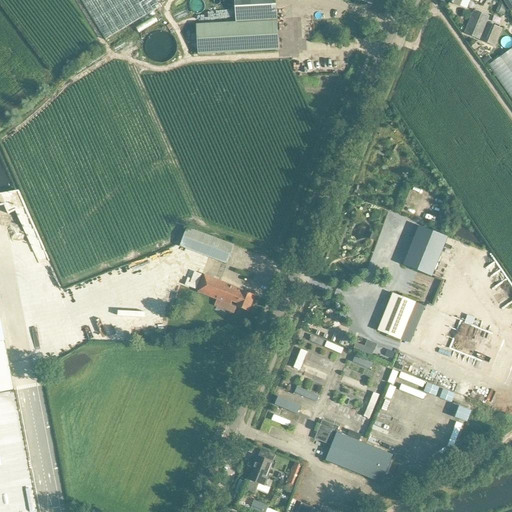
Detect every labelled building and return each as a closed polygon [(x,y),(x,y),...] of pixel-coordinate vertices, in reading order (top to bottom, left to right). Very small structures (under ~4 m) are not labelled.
[(160,7),(156,0),(81,0),(106,40),(160,7)] [(235,0),(237,21),(197,23),(197,34),(191,34),(192,41),(198,40),(198,55),(278,50),(276,0),(235,0)] [(511,0),(503,0),(510,11),(511,9),(511,0)] [(480,39),(495,45),(502,29),(486,22),(489,17),(474,11),(465,33),(480,39)] [(176,46),(176,45),(175,42),(174,39),(173,37),(171,34),(169,33),(166,31),(163,31),(160,31),(157,31),(155,32),(152,33),(150,35),(149,37),(147,40),(146,43),(146,46),(146,49),(147,51),(149,54),(150,56),(152,57),(154,59),(157,60),(160,60),(163,60),(166,59),(169,58),(171,56),(173,54),(174,51),(175,49),(176,46)] [(511,48),(488,65),(511,99),(511,48)] [(7,201),(0,202),(0,243),(14,241),(7,201)] [(420,226),(404,265),(432,277),(448,237),(420,226)] [(180,246),(218,260),(227,264),(234,245),(187,227),(180,246)] [(197,291),(217,299),(214,306),(234,314),(237,307),(248,311),(255,295),(204,275),(197,291)] [(415,302),(393,293),(378,331),(400,340),(415,302)] [(354,348),(372,356),(374,350),(356,343),(354,348)] [(387,356),(393,359),(395,353),(389,350),(387,356)] [(358,385),(362,379),(351,373),(348,379),(358,385)] [(0,511),(36,511),(14,391),(0,393),(0,511)] [(295,398),(286,416),(297,421),(300,414),(310,419),(316,408),(295,398)] [(315,439),(326,443),(332,446),(326,461),(381,483),(392,455),(337,433),(339,427),(322,420),(315,439)] [(250,480),(248,486),(248,487),(248,488),(248,489),(249,490),(250,491),(252,492),(253,492),(254,491),(255,491),(256,490),(257,489),(259,483),(263,485),(273,462),(257,456),(254,463),(256,464),(249,479),(250,480)] [(303,466),(296,463),(290,479),(297,481),(303,466)] [(238,502),(236,507),(250,511),(265,511),(268,505),(254,500),(251,507),(238,502)] [(302,503),(298,511),(310,511),(313,507),(302,503)]
